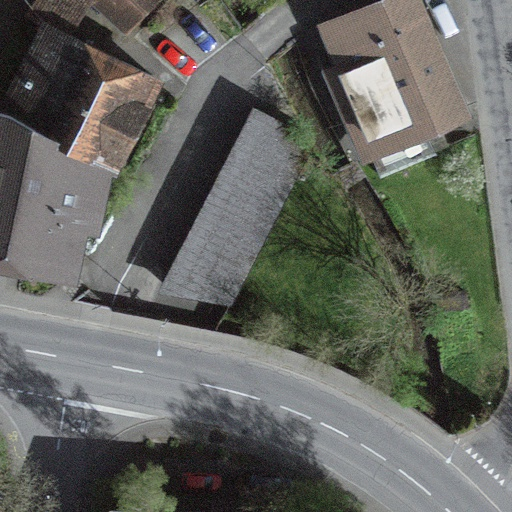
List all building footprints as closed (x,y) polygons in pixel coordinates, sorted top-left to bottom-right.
[(34,0),(26,12),(45,26),(3,110),(107,165),(153,76),(64,32),(86,0),(34,0)] [(105,0),(122,16),(137,0),(105,0)] [(350,70),(337,75),(380,175),(434,152),(422,125),(461,109),(414,0),(394,0),(337,25),(347,49),(342,50),(350,70)] [(107,165),(3,110),(0,108),(0,252),(66,266),(77,214),(96,218),(107,165)] [(229,299),(311,141),(261,113),(166,286),(229,299)]
